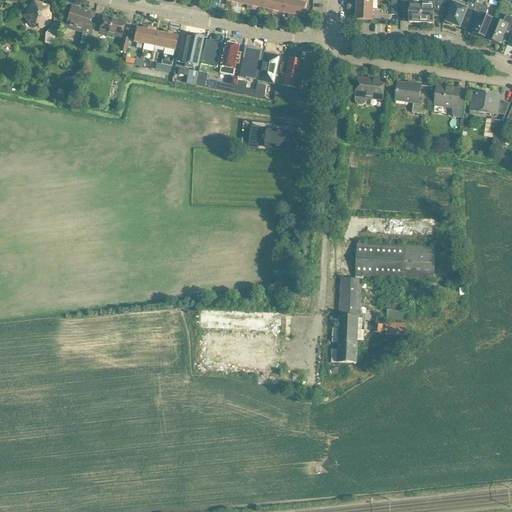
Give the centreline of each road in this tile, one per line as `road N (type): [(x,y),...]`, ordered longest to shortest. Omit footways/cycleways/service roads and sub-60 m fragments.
road 1 (residential): [(511,73),(438,43),(330,41)]
road 2 (residential): [(189,18),(330,41)]
